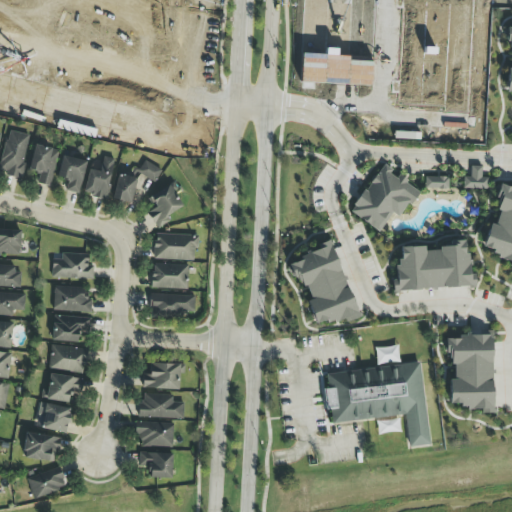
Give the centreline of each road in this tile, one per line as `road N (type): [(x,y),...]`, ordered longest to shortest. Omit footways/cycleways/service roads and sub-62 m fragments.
road 1 (secondary): [(247,511),(274,0)]
road 2 (secondary): [(233,103),(214,511)]
road 3 (residential): [(93,459),(116,337),(120,253),(112,233)]
road 4 (residential): [(257,347),(116,337)]
